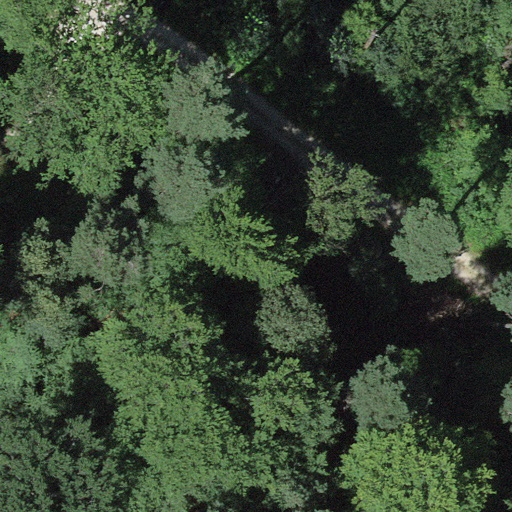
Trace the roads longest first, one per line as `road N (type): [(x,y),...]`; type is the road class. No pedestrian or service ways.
road 1 (track): [(144,0),(511,306)]
road 2 (track): [(0,141),(73,76),(95,0)]
